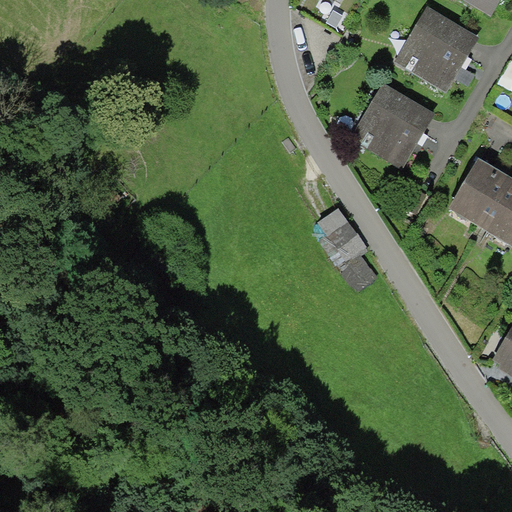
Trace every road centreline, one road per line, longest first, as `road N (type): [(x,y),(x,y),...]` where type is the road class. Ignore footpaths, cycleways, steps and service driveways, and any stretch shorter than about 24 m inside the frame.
road 1 (residential): [(511,434),(399,276),(308,128),(281,0)]
road 2 (unknown): [(511,34),(438,164)]
